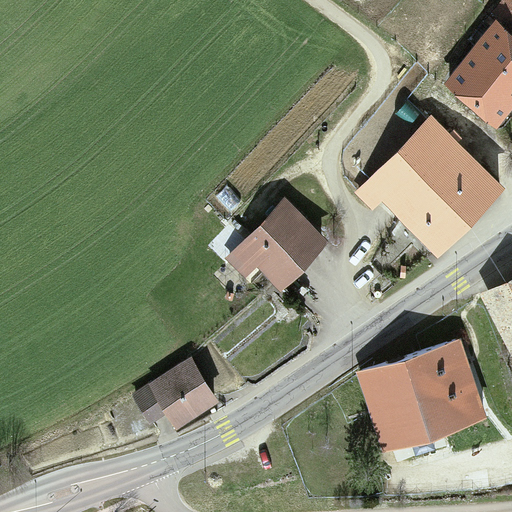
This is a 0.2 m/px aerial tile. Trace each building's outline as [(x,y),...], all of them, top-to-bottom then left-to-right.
[(511,0),(501,14),(511,22),(511,0)] [(511,36),(498,25),(445,84),(492,126),(511,103),(511,36)] [(433,125),(372,191),(436,251),(498,186),(433,125)] [(325,247),(286,205),(228,258),(245,276),(259,263),(281,287),(325,247)] [(511,284),(493,292),(511,340),(511,284)] [(460,344),(361,377),(387,452),(486,419),(460,344)] [(192,364),(152,390),(174,425),(215,400),(192,364)]
